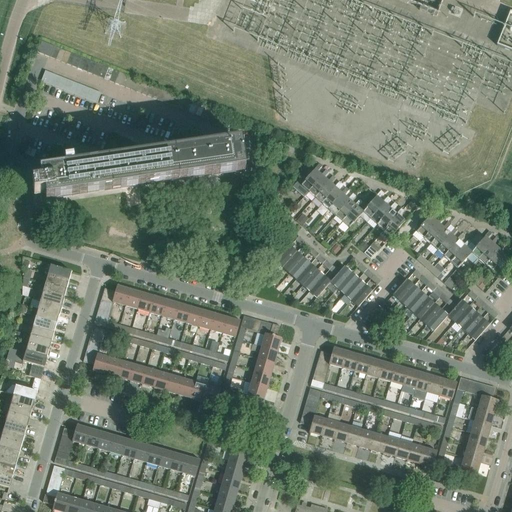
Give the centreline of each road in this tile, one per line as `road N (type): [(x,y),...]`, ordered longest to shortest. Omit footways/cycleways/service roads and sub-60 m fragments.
road 1 (residential): [(314,326),(97,263)]
road 2 (residential): [(511,382),(314,326)]
road 3 (residential): [(261,511),(314,326)]
road 4 (unclassified): [(28,239),(13,134),(41,66)]
road 5 (residential): [(61,396),(97,263)]
road 6 (residential): [(28,511),(61,396)]
